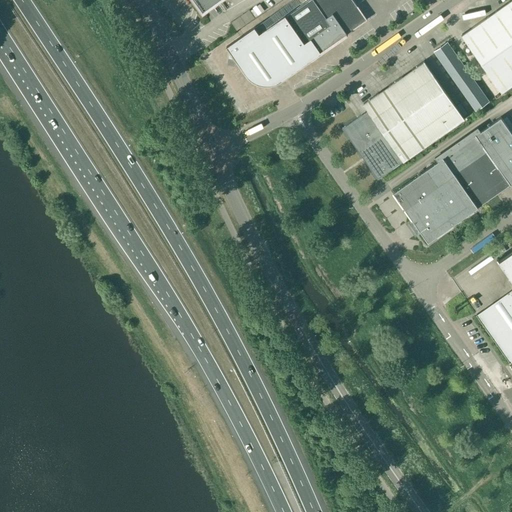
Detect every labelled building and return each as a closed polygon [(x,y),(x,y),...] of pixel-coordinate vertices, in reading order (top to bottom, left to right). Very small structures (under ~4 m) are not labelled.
[(194,0),(203,11),(215,2),(215,3),(219,0),(194,0)] [(357,6),(352,0),(308,0),(286,16),(285,15),(259,34),(254,27),(226,47),(229,51),(228,59),(236,61),(236,62),(237,62),(246,75),(247,77),(248,77),(249,79),(251,80),(253,81),(254,82),(257,83),(259,84),(262,85),(265,85),(266,85),(269,85),(272,85),(273,84),(275,84),(278,83),(280,82),(281,81),(340,39),(340,40),(347,35),(347,34),(367,20),(357,6)] [(502,92),(511,85),(511,0),(461,35),(502,92)] [(475,110),(489,101),(447,42),(434,51),(475,110)] [(399,79),(439,136),(464,119),(424,61),(399,79)] [(404,161),(439,136),(399,79),(363,104),(368,110),(404,161)] [(378,179),(404,161),(368,110),(342,128),(378,179)] [(437,162),(393,192),(412,220),(408,222),(417,234),(420,231),(428,242),(511,183),(511,131),(501,117),(481,131),(478,126),(434,157),(437,162)] [(511,252),(499,261),(497,258),(496,259),(511,280),(511,289),(476,315),(510,363),(510,362),(511,361),(511,252)]
